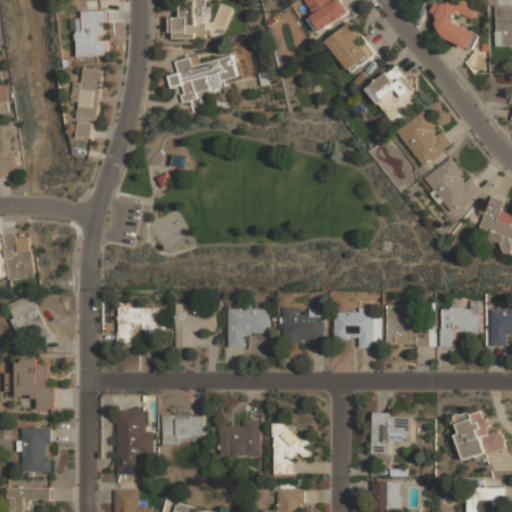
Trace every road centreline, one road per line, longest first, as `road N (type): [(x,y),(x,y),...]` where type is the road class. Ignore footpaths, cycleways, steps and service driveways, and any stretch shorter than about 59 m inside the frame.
road 1 (residential): [(88,511),(89,263),(139,64),(139,0)]
road 2 (residential): [(88,380),(511,379)]
road 3 (residential): [(382,0),(511,158)]
road 4 (residential): [(340,511),(341,379)]
